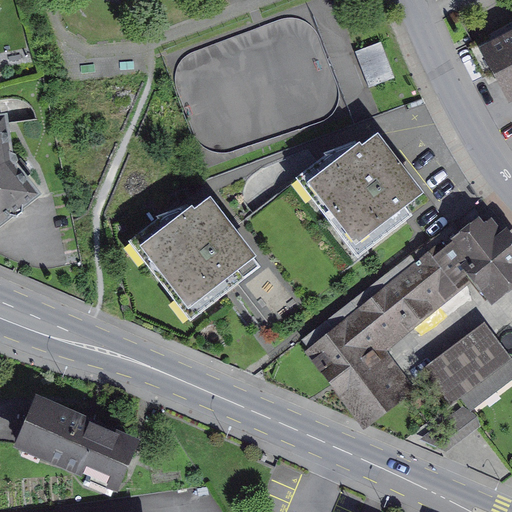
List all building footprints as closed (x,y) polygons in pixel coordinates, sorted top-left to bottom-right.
[(497,68),(511,94),(511,93),(511,35),(491,47),(487,49),(497,68)] [(487,49),(491,47),(488,41),(473,49),(486,73),(497,68),(487,49)] [(391,76),(379,46),(360,54),(372,84),(391,76)] [(0,222),(41,184),(27,169),(14,144),(11,117),(0,117),(0,222)] [(418,192),(376,138),(360,150),(353,141),(300,181),(358,255),(410,215),(402,205),(418,192)] [(207,201),(144,245),(190,311),(253,267),(207,201)] [(449,243),(475,276),(492,298),(511,282),(511,249),(488,220),(481,225),(477,221),(449,243)] [(376,353),(475,276),(449,243),(313,350),(367,418),(405,389),(376,353)] [(511,371),(511,369),(485,332),(431,370),(452,400),(462,393),(469,402),(511,371)] [(40,403),(22,444),(116,483),(133,442),(40,403)]
